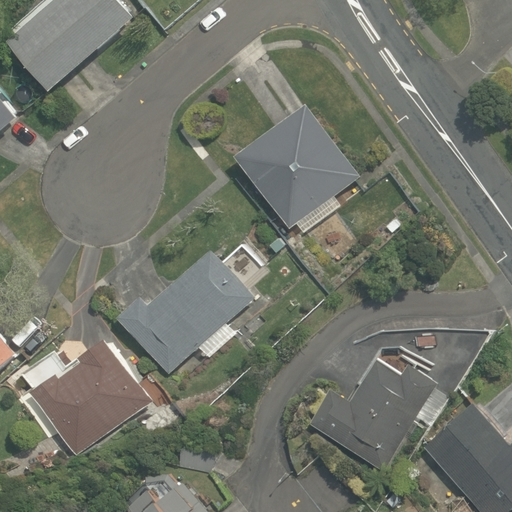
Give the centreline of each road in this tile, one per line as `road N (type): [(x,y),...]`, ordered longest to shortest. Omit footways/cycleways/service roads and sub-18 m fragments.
road 1 (tertiary): [(511,234),(352,0)]
road 2 (residential): [(99,179),(164,92),(277,0)]
